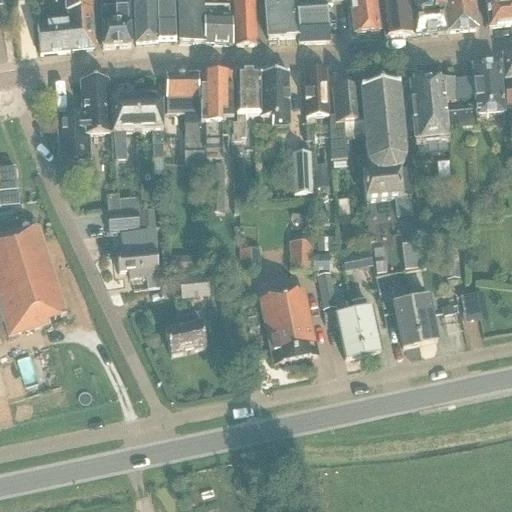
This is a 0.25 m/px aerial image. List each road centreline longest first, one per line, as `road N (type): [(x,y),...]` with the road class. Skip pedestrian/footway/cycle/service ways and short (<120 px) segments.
road 1 (residential): [(161,420),(44,165),(19,77)]
road 2 (residential): [(161,420),(511,350)]
road 3 (secondary): [(167,451),(511,377)]
road 4 (residential): [(19,77),(261,61)]
road 5 (residential): [(261,61),(486,48)]
road 6 (secondary): [(0,487),(167,451)]
road 7 (residential): [(0,454),(161,420)]
